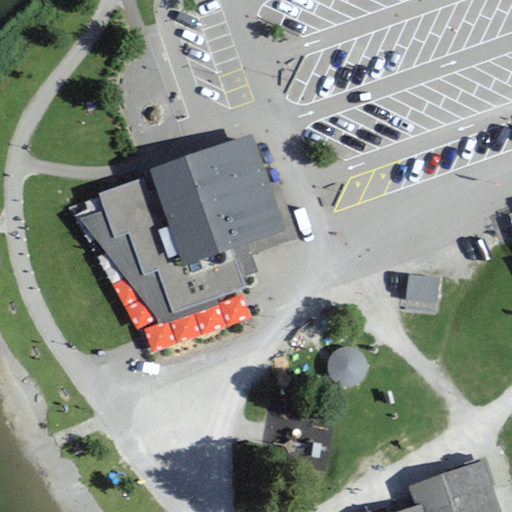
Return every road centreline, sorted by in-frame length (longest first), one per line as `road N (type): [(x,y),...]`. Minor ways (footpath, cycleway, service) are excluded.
road 1 (track): [(469,424),(449,386),(408,356),(321,234)]
road 2 (track): [(256,341),(224,454),(226,511)]
road 3 (track): [(321,234),(290,267),(270,325),(256,341)]
